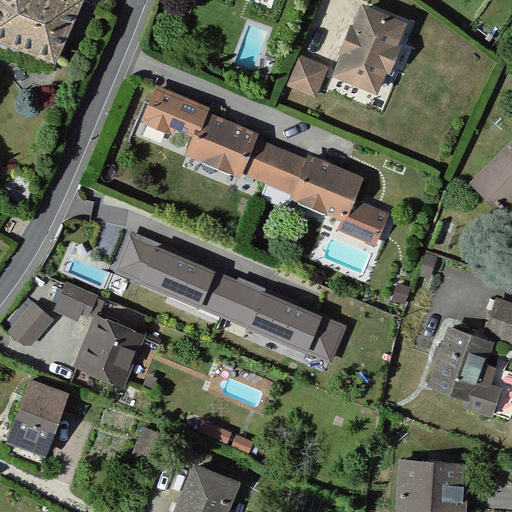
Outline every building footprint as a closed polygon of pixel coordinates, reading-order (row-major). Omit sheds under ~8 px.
[(86,0),(0,0),(0,42),(60,67),(86,0)] [(410,18),(364,0),(362,0),(331,76),(379,96),(410,18)] [(297,51),(289,83),(324,91),(331,59),(297,51)] [(185,156),(277,190),(291,153),(199,119),(185,156)] [(511,139),(472,182),(505,212),(511,205),(511,139)] [(365,178),(308,156),(291,199),(342,219),(336,234),(375,250),(388,216),(355,204),(365,178)] [(116,286),(168,307),(194,246),(142,224),(116,286)] [(91,316),(102,291),(69,277),(58,303),(91,316)] [(449,323),(427,385),(466,398),(463,406),(493,416),(502,388),(481,380),(495,339),(511,344),(511,301),(497,296),(483,335),(449,323)] [(36,297),(13,326),(33,342),(57,313),(36,297)] [(93,314),(72,370),(123,389),(144,333),(93,314)] [(6,440),(43,457),(71,393),(33,377),(6,440)] [(399,457),(395,510),(425,511),(465,511),(469,462),(399,457)] [(170,511),(228,511),(242,477),(191,458),(170,511)]
